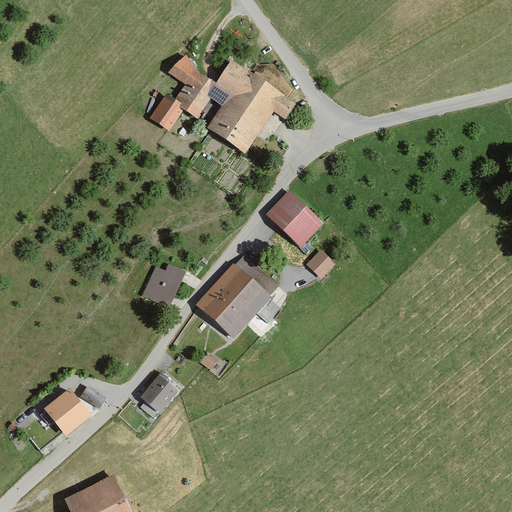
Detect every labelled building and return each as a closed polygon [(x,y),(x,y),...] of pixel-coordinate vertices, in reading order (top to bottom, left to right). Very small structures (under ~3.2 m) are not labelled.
[(213,98),(221,85),(197,69),(200,64),(189,57),(175,78),(188,85),(180,98),(171,92),(155,118),(172,130),(185,110),(199,119),(213,98)] [(297,103),(235,64),(221,85),(213,98),(224,105),(209,127),(248,152),(270,118),(282,126),(297,103)] [(323,227),(292,195),(270,216),(302,248),(323,227)] [(320,278),(336,263),(322,248),(306,263),(320,278)] [(244,258),(236,266),(200,306),(236,338),(279,290),(244,258)] [(147,296),(172,304),(183,270),(169,266),(167,272),(156,269),(147,296)] [(200,361),(212,369),(219,357),(208,350),(200,361)] [(179,390),(161,376),(144,397),(162,411),(179,390)] [(82,396),(101,406),(106,396),(88,386),(82,396)] [(73,391),(49,410),(68,433),(92,415),(73,391)] [(132,511),(116,476),(66,499),(72,511),(132,511)]
